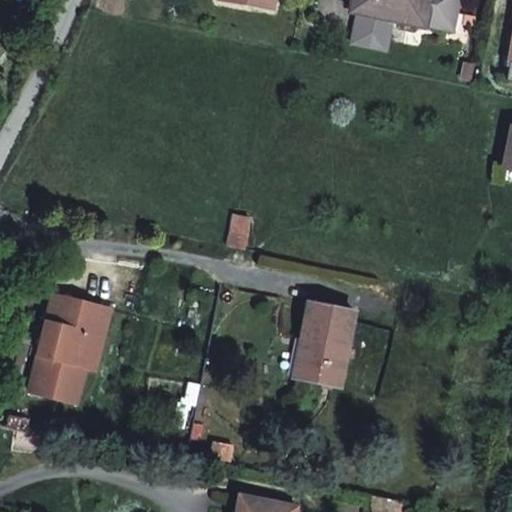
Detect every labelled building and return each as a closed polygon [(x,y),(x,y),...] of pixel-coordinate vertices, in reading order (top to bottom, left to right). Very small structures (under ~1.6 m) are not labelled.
[(234,0),(234,3),(269,10),(270,0),(234,0)] [(456,0),(344,0),(343,11),(450,34),(456,0)] [(91,311),(59,301),(50,328),(82,339),(91,311)] [(316,345),(309,383),(345,391),(361,315),(315,306),(308,342),(316,345)] [(91,311),(82,339),(50,328),(30,391),(76,406),(96,343),(106,346),(115,319),(91,311)] [(300,381),(309,383),(316,345),(308,342),(300,381)] [(22,511),(23,499),(7,498),(4,511),(22,511)] [(400,511),(399,504),(371,498),(372,511),(400,511)] [(244,499),(241,511),(298,511),(299,510),(244,499)]
